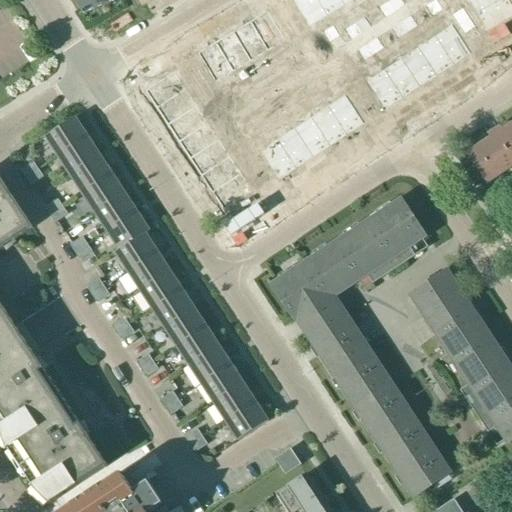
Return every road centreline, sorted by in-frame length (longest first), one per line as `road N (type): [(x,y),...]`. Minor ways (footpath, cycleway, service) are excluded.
road 1 (unclassified): [(379,511),(225,274)]
road 2 (unclassified): [(225,274),(93,81)]
road 3 (unclassified): [(225,274),(415,153)]
road 4 (residential): [(511,300),(415,153)]
